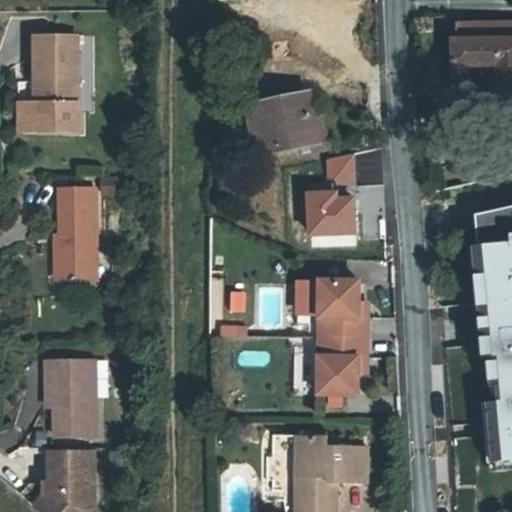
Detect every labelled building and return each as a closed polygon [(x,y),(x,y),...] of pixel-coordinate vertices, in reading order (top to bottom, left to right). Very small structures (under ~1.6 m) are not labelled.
[(499,78),(511,77),(511,21),(457,23),(457,41),(454,41),(455,78),(478,78),(478,66),(498,65),(499,78)] [(36,36),(36,75),(42,75),(42,104),(42,105),(79,104),(78,36),(36,36)] [(318,141),(308,97),(250,109),(259,154),(318,141)] [(21,132),(37,132),(36,104),(21,104),(21,132)] [(79,131),(79,104),(42,105),(42,104),(36,104),(37,132),(79,131)] [(328,161),(329,185),(356,183),(355,154),(328,161)] [(245,202),(246,174),(225,173),(224,201),(245,202)] [(103,194),(120,194),(120,178),(103,178),(103,194)] [(61,258),(61,281),(97,281),(96,189),(61,189),(61,235),(56,236),(57,259),(61,258)] [(338,197),(338,190),(305,192),(307,237),(357,235),(355,197),(338,197)] [(511,208),(476,216),(479,246),(474,248),(484,358),(489,358),(493,403),(483,404),(488,463),(511,461),(511,208)] [(321,325),(321,281),(299,281),(299,325),(321,325)] [(321,338),(368,338),(368,318),(360,318),(360,303),(360,282),(321,281),(321,325),(321,338)] [(360,318),(368,318),(369,303),(360,303),(360,318)] [(237,337),(248,337),(248,328),(237,328),(237,337)] [(368,359),(368,338),(321,338),(320,395),(359,395),(359,373),(360,359),(368,359)] [(368,373),(368,359),(360,359),(359,373),(368,373)] [(48,362),(49,397),(56,397),(56,408),(57,438),(97,437),(96,361),(48,362)] [(336,511),(337,492),(328,492),(328,484),(337,484),(367,484),(368,446),(349,446),(348,443),(342,443),(341,446),(329,446),(329,436),(299,436),(297,511),(336,511)] [(51,453),(51,483),(51,496),(45,496),(35,508),(40,511),(89,511),(95,505),(94,453),(51,453)] [(337,492),(337,484),(328,484),(328,492),(337,492)]
